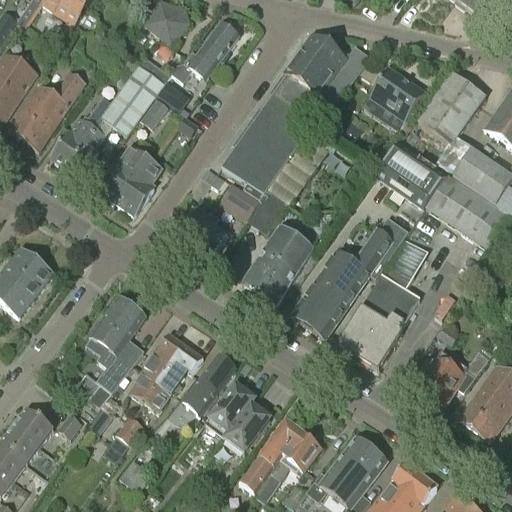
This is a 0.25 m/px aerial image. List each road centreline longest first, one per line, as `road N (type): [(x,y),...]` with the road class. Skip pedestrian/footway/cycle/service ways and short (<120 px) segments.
road 1 (secondary): [(511,507),(119,255)]
road 2 (residential): [(119,255),(140,238),(294,16)]
road 3 (residential): [(511,69),(294,16)]
road 4 (residential): [(0,413),(119,255)]
road 5 (secondary): [(119,255),(0,178)]
